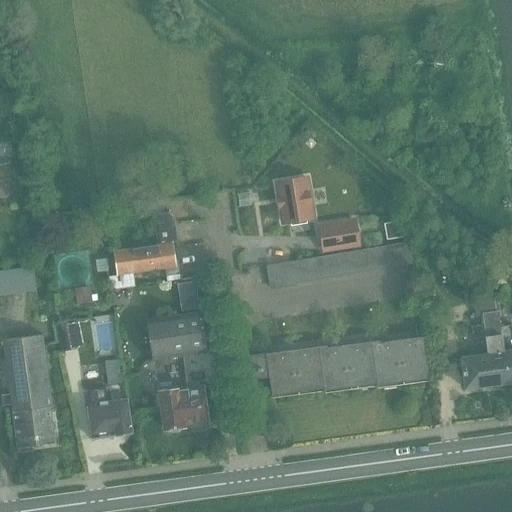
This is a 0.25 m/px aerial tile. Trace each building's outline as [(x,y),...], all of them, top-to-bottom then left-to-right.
[(0,141),(0,153),(11,153),(9,140),(0,141)] [(277,183),(283,221),(313,217),(306,178),(277,183)] [(157,243),(113,249),(116,275),(164,268),(167,282),(180,280),(177,262),(175,262),(172,240),(176,240),(172,211),(153,214),(157,243)] [(322,237),(324,249),(358,244),(354,220),(320,226),(322,237)] [(392,222),(383,223),(386,239),(402,237),(399,221),(392,222)] [(401,266),(412,264),(408,242),(402,243),(398,244),(401,266)] [(387,245),(390,268),(401,266),(398,244),(387,245)] [(376,247),(379,269),(390,268),(387,245),(376,247)] [(365,249),(369,271),(379,269),(376,247),(365,249)] [(354,251),(358,273),(369,271),(365,249),(354,251)] [(347,275),(358,273),(354,251),(343,252),(347,275)] [(333,254),(336,276),(347,275),(343,252),(333,254)] [(325,278),(336,276),(333,254),(322,256),(325,278)] [(314,280),(325,278),(322,256),(311,258),(314,280)] [(304,282),(314,280),(311,258),(300,259),(304,282)] [(289,261),(293,283),(304,282),(300,259),(289,261)] [(266,265),(269,287),(293,283),(289,261),(266,265)] [(0,296),(36,291),(32,267),(0,271),(0,296)] [(133,273),(108,277),(110,290),(135,287),(133,273)] [(89,286),(74,289),(77,304),(91,302),(89,286)] [(109,300),(81,307),(88,334),(116,328),(109,300)] [(507,383),(499,328),(496,300),(473,303),(475,316),(482,315),(487,349),(483,350),(484,355),(461,358),(465,389),(507,383)] [(146,321),(152,360),(182,356),(207,352),(201,312),(146,321)] [(55,327),(60,352),(77,349),(84,347),(78,322),(55,327)] [(511,338),(510,327),(499,328),(507,383),(511,382),(511,338)] [(55,444),(50,407),(52,406),(43,345),(42,334),(2,339),(4,348),(18,449),(55,444)] [(248,355),(252,379),(269,377),(271,393),(323,386),(323,387),(375,380),(376,382),(427,375),(426,363),(423,341),(371,348),(371,346),(319,353),(319,352),(267,359),(266,353),(248,355)] [(123,367),(119,344),(107,346),(110,369),(123,367)] [(162,407),(165,429),(208,423),(208,422),(218,421),(216,404),(214,404),(212,386),(203,387),(187,389),(160,392),(162,407)] [(87,405),(92,439),(133,433),(128,399),(107,401),(106,389),(88,391),(90,404),(87,405)]
